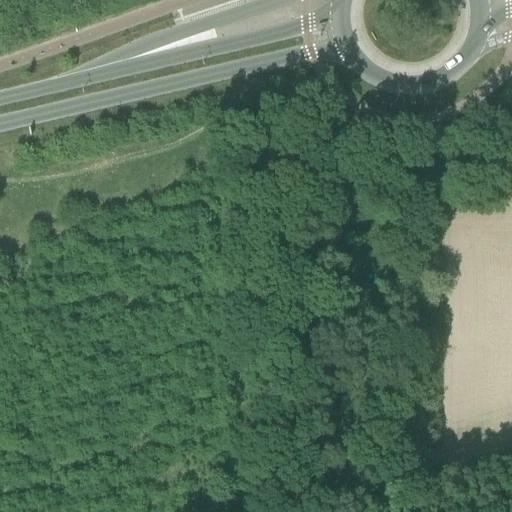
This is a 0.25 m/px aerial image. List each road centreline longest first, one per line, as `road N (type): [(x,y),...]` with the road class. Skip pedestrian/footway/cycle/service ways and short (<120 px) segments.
road 1 (secondary): [(0,124),(315,52),(349,55)]
road 2 (secondary): [(339,9),(309,27),(0,100)]
road 3 (secondary): [(349,55),(381,82),(422,87),(458,67),(479,20)]
